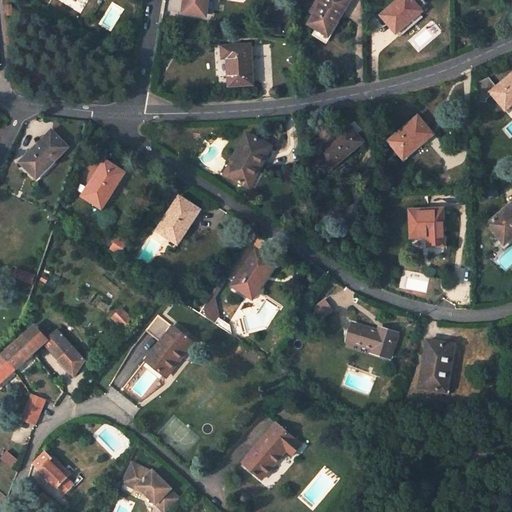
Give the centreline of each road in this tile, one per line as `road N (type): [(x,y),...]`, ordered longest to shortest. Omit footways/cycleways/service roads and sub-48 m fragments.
road 1 (residential): [(126,114),(133,140),(367,291),(447,314),(511,309)]
road 2 (residential): [(126,114),(277,106),(454,68),(511,43)]
